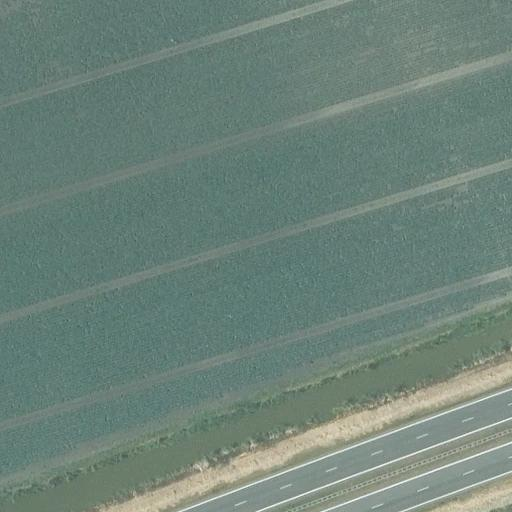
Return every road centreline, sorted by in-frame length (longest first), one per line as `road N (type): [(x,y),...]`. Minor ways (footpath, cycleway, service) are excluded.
road 1 (trunk): [(511,405),(226,511)]
road 2 (trunk): [(367,511),(511,458)]
